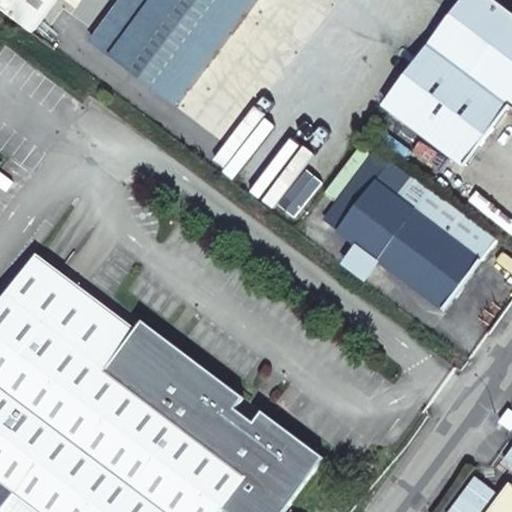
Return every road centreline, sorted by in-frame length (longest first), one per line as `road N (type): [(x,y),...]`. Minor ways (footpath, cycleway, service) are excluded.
road 1 (unknown): [(115,169),(112,204),(133,231),(305,368),(368,401),(400,378)]
road 2 (unknown): [(400,378),(408,345),(163,158),(134,155),(115,169)]
road 3 (residential): [(511,349),(387,511)]
road 4 (unknown): [(115,169),(80,144),(0,231)]
